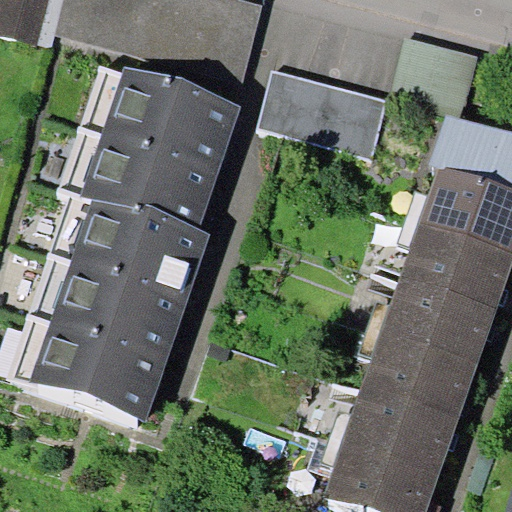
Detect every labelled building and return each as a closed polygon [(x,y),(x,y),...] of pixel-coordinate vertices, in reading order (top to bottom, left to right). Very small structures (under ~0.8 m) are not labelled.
[(47,0),(0,0),(0,35),(37,44),(47,0)] [(47,0),(37,44),(53,48),(57,34),(65,0),(47,0)] [(65,0),(57,34),(244,81),(263,5),(244,0),(65,0)] [(448,114),(460,117),(478,57),(405,36),(392,96),(446,118),(448,114)] [(100,64),(80,126),(218,170),(241,105),(125,66),(124,72),(100,64)] [(370,157),(386,101),(273,70),(258,126),(370,157)] [(437,164),(511,189),(511,129),(460,117),(448,114),(446,118),(429,162),(437,164)] [(198,228),(218,170),(80,126),(60,186),(74,194),(141,217),(144,210),(198,228)] [(511,253),(511,189),(437,164),(426,196),(418,222),(511,253)] [(418,222),(426,196),(417,192),(398,241),(409,245),(418,222)] [(190,298),(210,233),(198,228),(144,210),(141,217),(74,194),(51,251),(190,298)] [(497,305),(511,267),(511,253),(418,222),(409,245),(402,273),(497,305)] [(31,315),(167,361),(190,298),(51,251),(31,315)] [(479,361),(497,305),(402,273),(383,328),(479,361)] [(30,380),(147,420),(167,361),(31,315),(9,379),(28,385),(30,380)] [(459,419),(479,361),(383,328),(362,386),(459,419)] [(439,475),(459,419),(362,386),(350,417),(342,440),(439,475)] [(342,440),(350,417),(340,414),(323,460),(334,465),(342,440)] [(425,511),(430,499),(439,475),(342,440),(334,465),(322,497),(368,511),(370,511),(425,511)] [(482,447),(466,487),(480,493),(496,453),(482,447)] [(441,511),(444,504),(430,499),(425,511),(370,511),(368,511),(367,511),(441,511)]
